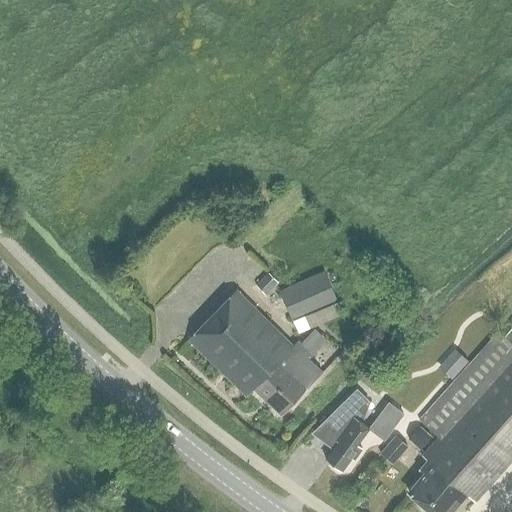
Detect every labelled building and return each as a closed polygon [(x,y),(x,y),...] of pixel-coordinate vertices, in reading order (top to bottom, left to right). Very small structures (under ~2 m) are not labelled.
[(337,303),(324,273),(279,293),(291,322),(293,321),(298,334),(342,315),(337,303)] [(265,297),(277,284),(268,275),(256,288),(265,297)] [(188,341),(246,397),(253,389),(282,415),(322,373),(309,360),(314,355),(299,340),(293,346),(237,291),(236,290),(188,341)] [(511,328),(498,344),(511,355),(511,328)] [(511,461),(511,357),(492,339),(419,419),(441,438),(422,459),(426,463),(419,471),(425,476),(409,494),(428,511),(449,511),(466,494),(475,502),(511,461)] [(342,408),(320,439),(321,439),(322,438),(335,447),(325,460),(341,472),(351,459),(353,461),(362,449),(356,445),(368,430),(369,429),(356,419),(366,406),(354,394),(357,390),(339,406),(342,408)] [(384,442),(404,415),(394,407),(374,434),(384,442)] [(408,440),(421,452),(432,439),(419,428),(408,440)]
